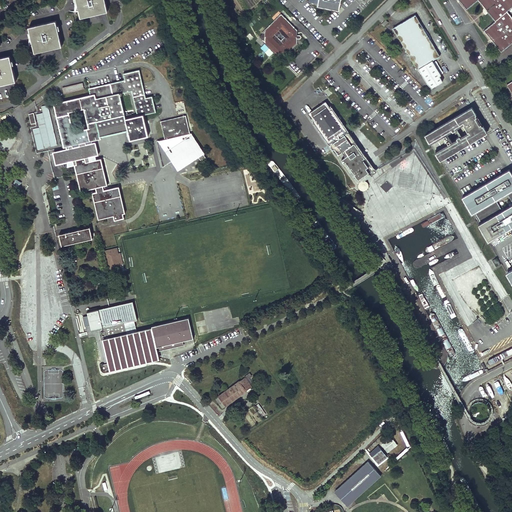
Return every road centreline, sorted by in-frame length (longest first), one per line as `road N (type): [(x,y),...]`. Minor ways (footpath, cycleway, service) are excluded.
road 1 (residential): [(87,413),(172,377),(254,464),(298,495),(301,511)]
road 2 (track): [(361,309),(469,511)]
road 3 (unclassified): [(431,0),(511,133)]
road 4 (residential): [(392,0),(287,103)]
road 5 (track): [(323,485),(414,401)]
